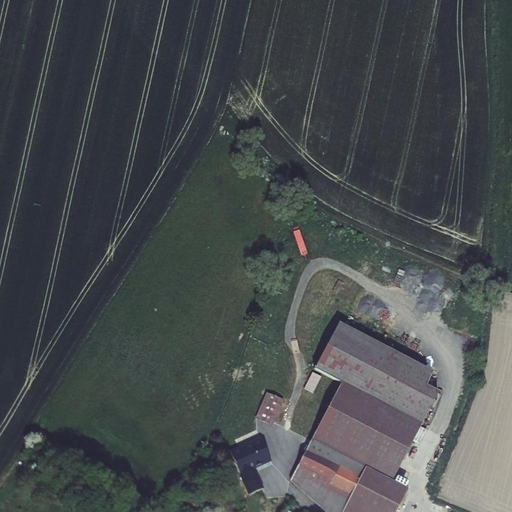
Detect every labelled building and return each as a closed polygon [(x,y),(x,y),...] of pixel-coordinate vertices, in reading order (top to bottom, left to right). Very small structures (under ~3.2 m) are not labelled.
[(343,380),(291,482),(324,511),(397,511),(409,490),(393,481),(440,393),(426,386),(433,372),(428,369),(415,362),(339,323),(317,366),(343,380)] [(418,356),(415,362),(428,369),(431,363),(418,356)] [(322,377),(312,373),(304,389),(313,394),(322,377)] [(284,400),(267,393),(255,419),(273,426),(284,400)] [(229,452),(249,496),(265,489),(256,469),(272,462),(261,438),(229,452)]
